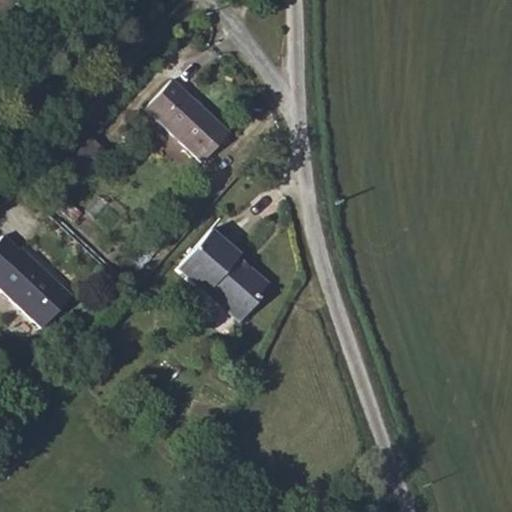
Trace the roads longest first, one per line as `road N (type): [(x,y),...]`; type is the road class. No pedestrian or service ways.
road 1 (unclassified): [(290,104),(306,212),(410,511)]
road 2 (unknown): [(185,0),(12,208)]
road 3 (unclassified): [(189,0),(233,36),(290,104)]
